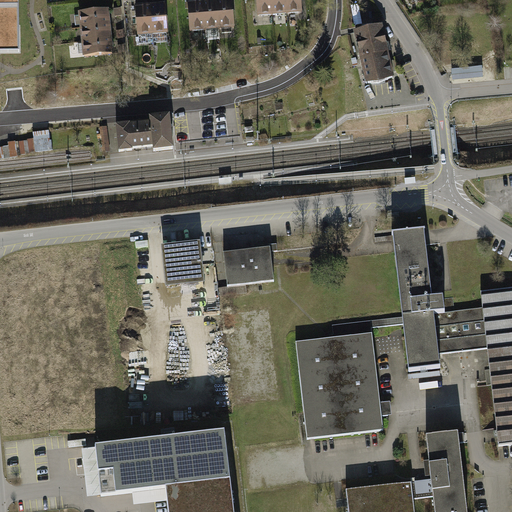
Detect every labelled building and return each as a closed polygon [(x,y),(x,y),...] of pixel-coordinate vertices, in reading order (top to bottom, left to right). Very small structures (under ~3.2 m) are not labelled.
[(237,0),(216,0),(188,3),(192,34),(241,29),(237,0)] [(307,0),(259,0),(262,18),(308,13),(307,0)] [(170,3),(138,8),(141,38),(174,34),(170,3)] [(115,9),(83,13),(89,58),(120,54),(115,9)] [(368,30),(353,34),(367,86),(396,78),(386,41),(383,26),(368,30)] [(483,68),(452,70),(453,81),(484,78),(483,68)] [(140,123),(116,125),(119,151),(139,148),(143,148),(153,147),(153,152),(173,149),(170,116),(150,118),(150,121),(140,123)] [(51,131),(35,132),(35,141),(5,143),(6,155),(53,152),(51,131)] [(437,232),(405,236),(414,299),(415,306),(416,315),(417,323),(424,374),(456,371),(454,353),(448,313),(437,232)] [(201,245),(162,249),(166,290),(205,286),(201,245)] [(269,251),(224,256),(227,289),(273,284),(269,251)] [(325,295),(328,317),(415,306),(414,299),(389,302),(387,288),(325,295)] [(511,290),(482,294),(483,309),(488,349),(500,448),(511,446),(511,290)] [(483,309),(448,313),(454,353),(488,349),(483,309)] [(333,325),(335,341),(378,335),(378,328),(417,323),(416,315),(333,325)] [(391,433),(378,335),(335,341),(301,345),(314,443),(391,433)] [(481,511),(472,436),(439,440),(444,480),(446,496),(448,511),(481,511)] [(101,501),(231,487),(225,438),(96,452),(101,501)] [(446,496),(444,480),(351,492),(354,511),(421,511),(420,500),(446,496)] [(233,511),(231,487),(167,495),(169,511),(233,511)]
